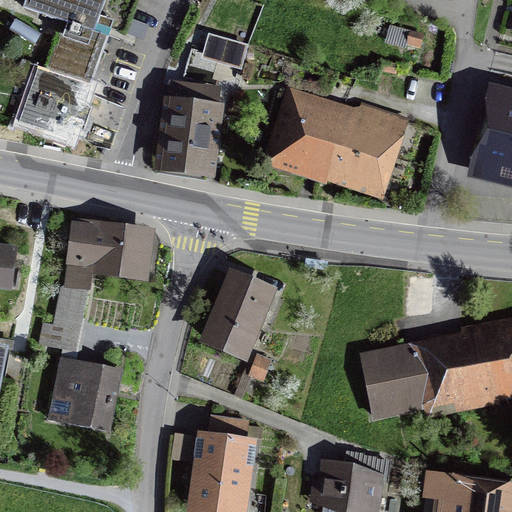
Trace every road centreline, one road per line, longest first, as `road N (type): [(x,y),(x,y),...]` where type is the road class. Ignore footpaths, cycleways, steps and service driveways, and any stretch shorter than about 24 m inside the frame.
road 1 (tertiary): [(204,211),(511,255)]
road 2 (residential): [(204,211),(158,371),(145,511)]
road 3 (residential): [(185,0),(121,195)]
road 4 (tertiary): [(0,170),(121,195)]
